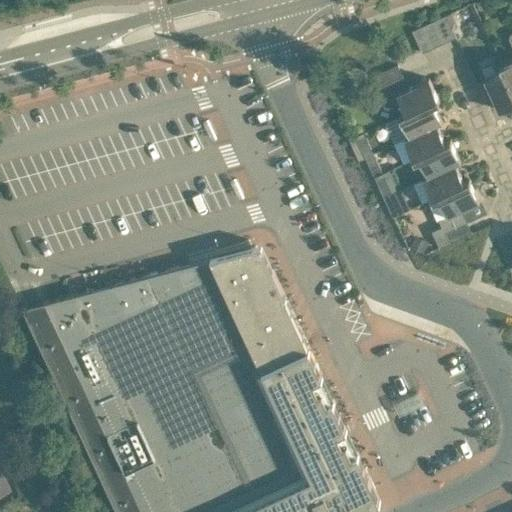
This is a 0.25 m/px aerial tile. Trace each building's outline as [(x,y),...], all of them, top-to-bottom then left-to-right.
[(436,18),(446,40),(457,35),(447,13),(436,18)] [(436,45),(446,40),(436,18),(426,22),(436,45)] [(423,51),(436,45),(426,22),(413,29),(423,51)] [(511,102),(511,76),(504,59),(502,60),(505,67),(485,77),(500,108),(511,102)] [(398,62),(382,70),(376,73),(381,83),(403,73),(398,62)] [(410,107),(404,109),(400,111),(401,113),(439,96),(429,76),(409,85),(403,73),(381,83),(387,95),(401,88),(410,107)] [(401,113),(411,134),(415,132),(438,122),(443,119),(434,101),(440,98),(439,96),(401,113)] [(415,132),(411,134),(409,135),(405,137),(414,155),(452,138),(451,137),(446,140),(438,122),(415,132)] [(358,139),(366,155),(374,151),(366,135),(358,139)] [(427,176),(456,162),(461,159),(452,138),(414,155),(415,157),(411,159),(421,179),(427,176)] [(381,167),(374,151),(366,155),(373,171),(381,167)] [(427,176),(436,193),(470,177),(464,179),(456,162),(427,176)] [(377,178),(385,195),(393,192),(385,175),(377,178)] [(470,177),(436,193),(437,195),(428,200),(437,218),(439,217),(443,225),(432,229),(440,246),(450,241),(473,231),(462,208),(480,199),(470,177)] [(400,207),(393,192),(385,195),(392,211),(400,207)] [(428,240),(415,234),(411,245),(424,250),(428,240)] [(26,304),(23,305),(119,511),(346,511),(371,501),(367,491),(376,487),(368,471),(274,268),(274,267),(262,241),(211,255),(190,261),(77,291),(68,293),(43,299),(44,302),(28,309),(26,304)] [(40,420),(25,427),(34,446),(49,440),(40,420)] [(0,489),(12,484),(4,469),(0,470),(0,489)] [(66,480),(55,492),(67,502),(77,490),(66,480)]
